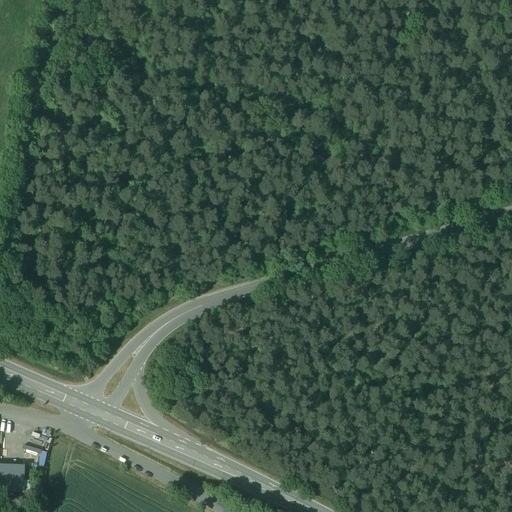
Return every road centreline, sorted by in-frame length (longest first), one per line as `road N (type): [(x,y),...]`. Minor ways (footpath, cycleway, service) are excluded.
road 1 (secondary): [(511,214),(210,301),(137,347)]
road 2 (secondary): [(172,447),(314,511)]
